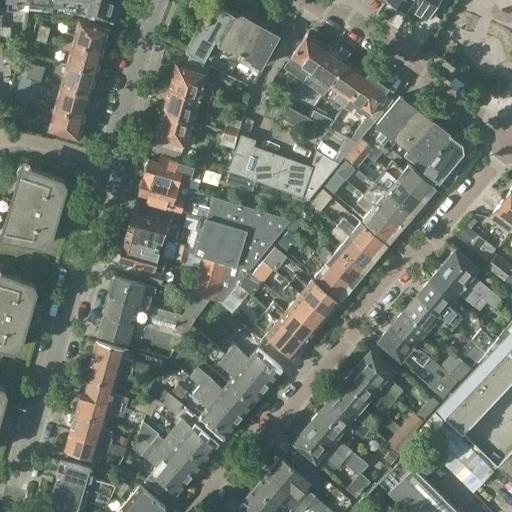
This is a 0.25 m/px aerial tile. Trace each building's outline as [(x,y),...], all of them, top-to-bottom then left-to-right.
[(31,2),(30,0),(7,0),(6,10),(18,11),(19,1),(31,2)] [(53,0),(53,4),(57,4),(56,12),(72,13),(76,11),(77,0),(53,0)] [(117,0),(77,0),(76,11),(77,11),(85,14),(112,22),(112,20),(114,21),(118,8),(116,8),(117,0)] [(395,0),(405,6),(407,4),(426,16),(428,17),(428,16),(433,15),(434,15),(439,8),(438,1),(436,0),(395,0)] [(220,44),(238,12),(235,11),(235,12),(224,6),(225,5),(222,4),(213,7),(212,9),(213,10),(207,20),(206,19),(189,50),(204,59),(206,55),(213,58),(221,45),(220,44)] [(232,49),(241,54),(258,23),(238,12),(220,44),(221,45),(231,50),(232,49)] [(66,32),(64,40),(104,51),(110,27),(79,19),(75,34),(66,32)] [(279,35),(258,23),(241,54),(238,60),(251,67),(254,63),(261,67),(279,35)] [(38,24),(35,32),(46,35),(49,27),(38,24)] [(2,26),(3,40),(11,40),(10,25),(2,26)] [(24,39),(26,39),(32,39),(35,29),(25,28),(24,39)] [(46,35),(35,32),(33,39),(44,43),(46,35)] [(303,82),(310,72),(329,46),(309,32),(290,58),(283,67),(303,82)] [(67,65),(97,73),(104,51),(64,40),(61,48),(71,51),(67,65)] [(1,44),(2,57),(17,56),(16,43),(1,44)] [(347,56),(339,51),(337,52),(329,46),(310,72),(322,81),(329,86),(348,60),(345,58),(347,56)] [(201,97),(201,98),(210,100),(215,83),(207,80),(211,66),(189,54),(185,67),(175,64),(169,88),(201,97)] [(343,108),(348,100),(367,73),(358,67),(358,64),(352,61),(350,61),(348,60),(329,86),(337,92),(331,100),(343,108)] [(35,63),(26,61),(21,76),(31,79),(35,63)] [(63,81),(61,87),(91,95),(97,73),(67,65),(63,81)] [(376,119),(392,100),(383,93),(387,87),(384,85),(386,84),(378,78),(376,79),(367,73),(348,100),(357,106),(367,113),(376,119)] [(61,87),(55,108),(85,117),(91,95),(61,87)] [(169,88),(162,112),(194,122),(201,98),(201,97),(169,88)] [(30,92),(18,89),(14,105),(26,108),(30,92)] [(406,122),(417,109),(400,96),(377,123),(384,129),(369,146),(373,149),(376,146),(379,148),(388,137),(403,120),(406,122)] [(275,101),(267,117),(274,121),(273,123),(274,124),(289,132),(295,130),(300,127),(306,131),(314,125),(315,122),(283,105),(275,101)] [(55,108),(48,131),(79,139),(85,117),(55,108)] [(388,137),(406,151),(432,121),(417,109),(406,122),(403,120),(388,137)] [(314,111),(311,118),(329,128),(333,120),(314,111)] [(191,135),(194,122),(162,112),(155,136),(194,147),(197,137),(191,135)] [(349,138),(359,142),(361,140),(375,122),(376,119),(367,113),(349,138)] [(223,130),(236,134),(240,121),(227,116),(223,130)] [(406,151),(426,166),(452,135),(432,121),(406,151)] [(232,149),(236,134),(223,130),(218,144),(232,149)] [(312,168),(301,196),(310,200),(319,189),(328,178),(338,167),(347,156),(350,152),(353,149),(356,145),(359,142),(349,138),(332,131),(312,168)] [(256,180),(301,196),(312,168),(252,146),(254,140),(241,135),(229,170),(256,180)] [(426,166),(424,169),(439,182),(445,175),(464,152),(463,143),(452,135),(426,166)] [(361,140),(359,142),(356,145),(353,149),(350,152),(347,156),(359,166),(368,155),(373,149),(369,146),(361,140)] [(376,146),(373,149),(368,155),(376,161),(383,152),(379,148),(376,146)] [(145,172),(145,175),(180,186),(188,188),(191,176),(198,178),(201,167),(164,156),(162,162),(149,158),(147,164),(146,165),(145,169),(145,172)] [(393,161),(386,168),(423,201),(435,187),(408,165),(404,170),(393,161)] [(50,242),(56,219),(58,213),(62,215),(64,209),(59,208),(66,185),(63,179),(22,164),(1,237),(44,245),(50,242)] [(412,214),(423,201),(386,168),(374,181),(412,214)] [(256,180),(229,170),(226,181),(253,190),(256,180)] [(326,185),(334,193),(346,180),(337,172),(326,185)] [(150,202),(182,211),(185,199),(176,196),(180,186),(145,175),(143,180),(141,182),(140,185),(141,188),(139,193),(152,197),(150,202)] [(401,227),(412,214),(374,181),(363,194),(401,227)] [(509,231),(511,227),(511,187),(490,217),(499,224),(498,226),(506,231),(508,230),(509,231)] [(321,210),(333,197),(323,189),(312,202),(321,210)] [(363,219),(389,241),(401,227),(363,194),(357,201),(369,212),(363,219)] [(203,256),(193,293),(225,302),(230,295),(232,293),(245,277),(246,276),(249,273),(256,263),(285,228),(286,227),(293,219),(213,196),(209,208),(206,218),(202,217),(199,231),(201,231),(196,248),(191,246),(190,248),(189,252),(191,253),(203,256)] [(189,213),(202,217),(206,218),(209,208),(192,203),(189,213)] [(297,214),(303,220),(307,215),(300,210),(297,214)] [(168,222),(133,212),(126,236),(162,247),(166,248),(168,242),(174,243),(179,226),(168,223),(168,222)] [(304,221),(303,220),(297,214),(293,219),(286,227),(293,233),(304,221)] [(345,217),(338,225),(375,258),(387,245),(360,222),(356,227),(345,217)] [(465,223),(457,233),(469,243),(477,233),(465,223)] [(343,242),(337,248),(364,271),(375,258),(338,225),(332,232),(343,242)] [(298,238),(293,233),(286,227),(285,228),(288,231),(277,243),(287,250),(298,238)] [(477,234),(469,245),(487,260),(496,249),(477,234)] [(166,248),(162,247),(126,236),(119,260),(142,267),(139,276),(161,283),(168,257),(174,258),(175,256),(188,260),(191,253),(189,252),(189,254),(178,251),(177,251),(166,248)] [(322,242),(314,251),(353,284),(364,271),(337,248),(334,252),(322,242)] [(179,245),(178,251),(189,254),(189,252),(190,248),(179,245)] [(274,246),(263,260),(273,268),(274,269),(285,256),(274,246)] [(486,301),(489,303),(496,296),(487,289),(488,288),(472,275),(478,267),(456,249),(443,264),(486,301)] [(315,275),(342,298),(353,284),(314,251),(308,258),(321,269),(315,275)] [(488,267),(504,279),(511,267),(511,263),(499,254),(488,267)] [(263,260),(253,273),(262,281),(273,268),(263,260)] [(443,264),(430,279),(455,301),(461,294),(479,309),(486,301),(443,264)] [(20,346),(27,323),(28,318),(33,319),(34,314),(29,312),(36,289),(33,283),(0,270),(0,346),(14,349),(20,346)] [(298,275),(291,283),(328,314),(339,302),(312,279),(308,284),(298,275)] [(145,284),(115,276),(110,294),(151,305),(156,288),(145,284)] [(245,277),(239,284),(249,292),(252,294),(257,288),(245,277)] [(450,307),(455,301),(430,279),(417,295),(456,327),(464,318),(450,307)] [(316,328),(328,314),(291,283),(285,289),(296,298),(290,305),(316,328)] [(239,284),(232,293),(241,301),(249,292),(239,284)] [(225,302),(193,293),(191,293),(184,313),(151,305),(110,294),(104,313),(184,336),(192,325),(209,300),(215,302),(221,306),(225,302)] [(417,295),(405,309),(430,330),(435,325),(450,336),(456,327),(417,295)] [(305,342),(316,328),(290,305),(285,310),(274,301),(267,309),(305,342)] [(294,355),(305,342),(267,309),(261,317),(273,326),(268,332),(294,355)] [(405,309),(392,325),(431,358),(438,349),(424,337),(430,330),(405,309)] [(104,313),(99,332),(129,340),(131,332),(151,339),(152,336),(179,344),(184,336),(104,313)] [(431,358),(392,325),(379,340),(401,359),(407,352),(424,365),(431,358)] [(470,341),(475,345),(483,352),(493,340),(480,329),(470,341)] [(496,348),(511,363),(511,334),(510,333),(496,348)] [(127,350),(96,341),(91,359),(134,371),(144,375),(147,365),(124,358),(127,350)] [(235,345),(228,353),(267,386),(279,372),(255,351),(250,357),(235,345)] [(483,352),(475,345),(467,355),(474,362),(483,352)] [(481,363),(506,386),(511,379),(511,363),(496,348),(481,363)] [(393,369),(371,350),(357,366),(397,399),(404,390),(386,376),(393,369)] [(252,404),(267,386),(228,353),(221,363),(233,374),(227,382),(252,404)] [(91,359),(86,376),(118,386),(120,376),(130,379),(131,375),(133,376),(134,371),(91,359)] [(467,378),(492,401),(506,386),(481,363),(467,378)] [(357,366),(345,381),(369,401),(375,395),(390,407),(395,401),(397,399),(357,366)] [(252,404),(227,382),(223,386),(200,368),(191,376),(201,385),(240,418),(252,404)] [(442,397),(457,379),(443,368),(429,386),(442,397)] [(116,393),(118,386),(86,376),(81,394),(124,407),(124,408),(132,410),(135,399),(116,393)] [(170,377),(166,383),(173,389),(177,384),(170,377)] [(453,393),(477,416),(492,401),(467,378),(453,393)] [(369,401),(345,381),(332,396),(372,430),(379,421),(378,420),(370,413),(364,408),(369,401)] [(182,396),(186,391),(179,385),(175,390),(182,396)] [(227,434),(240,418),(201,385),(193,393),(208,406),(202,413),(227,434)] [(165,391),(159,401),(175,414),(183,405),(165,391)] [(438,409),(462,432),(477,416),(453,393),(438,409)] [(81,394),(75,412),(107,421),(110,414),(119,416),(121,410),(123,411),(124,408),(124,407),(81,394)] [(320,411),(344,432),(350,425),(365,437),(372,430),(332,396),(320,411)] [(424,405),(415,414),(422,421),(431,411),(424,405)] [(320,411),(307,426),(345,457),(358,468),(357,469),(367,477),(375,469),(339,438),(344,432),(320,411)] [(75,412),(70,430),(114,443),(114,442),(112,442),(113,438),(111,437),(113,431),(105,428),(107,421),(75,412)] [(422,421),(412,412),(399,428),(412,439),(426,424),(422,421)] [(494,474),(435,417),(419,437),(476,493),(494,474)] [(204,460),(216,446),(183,419),(171,433),(179,440),(204,460)] [(153,446),(190,477),(204,460),(179,440),(173,447),(143,422),(140,435),(142,438),(152,447),(153,446)] [(294,442),(317,460),(322,454),(351,478),(357,469),(358,468),(345,457),(307,426),(294,442)] [(399,453),(412,439),(399,428),(386,441),(399,453)] [(117,443),(114,442),(114,443),(70,430),(65,448),(95,457),(98,450),(123,457),(126,446),(120,445),(120,444),(117,443)] [(117,443),(120,444),(120,445),(126,446),(128,438),(119,435),(117,443)] [(176,493),(190,477),(153,446),(152,447),(142,438),(132,450),(144,461),(155,470),(144,482),(156,493),(164,483),(176,493)] [(422,447),(417,451),(425,459),(430,454),(422,447)] [(398,455),(390,448),(382,458),(390,465),(398,455)] [(282,455),(269,471),(315,511),(316,511),(317,511),(321,507),(312,500),(316,495),(308,489),(323,471),(297,449),(287,460),(282,455)] [(510,454),(497,467),(511,480),(511,456),(511,455),(510,454)] [(461,511),(405,457),(393,468),(436,511),(461,511)] [(111,495),(113,491),(116,485),(92,478),(94,470),(62,460),(56,479),(111,495)] [(436,511),(393,468),(379,482),(409,511),(436,511)] [(255,487),(280,508),(286,502),(297,511),(313,511),(315,511),(269,471),(255,487)] [(345,489),(355,497),(368,481),(358,473),(345,489)] [(116,485),(113,491),(120,496),(129,486),(119,478),(116,485)] [(56,479),(51,496),(84,506),(85,502),(104,507),(111,495),(56,479)] [(140,484),(124,502),(135,511),(161,511),(166,507),(140,484)] [(241,503),(251,511),(276,511),(280,508),(255,487),(241,503)] [(82,511),(84,506),(51,496),(46,511),(82,511)] [(135,511),(124,502),(116,511),(135,511)] [(251,511),(241,503),(233,511),(251,511)]
